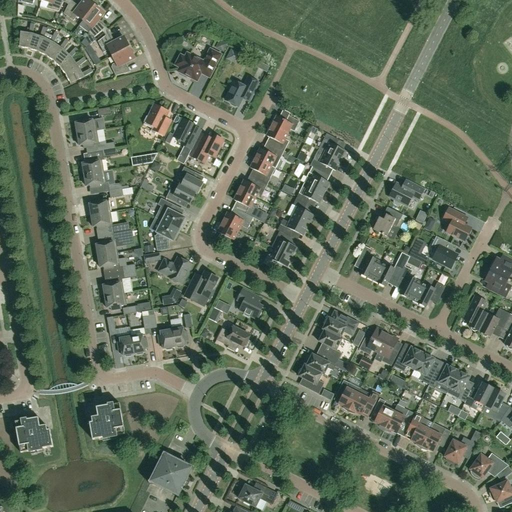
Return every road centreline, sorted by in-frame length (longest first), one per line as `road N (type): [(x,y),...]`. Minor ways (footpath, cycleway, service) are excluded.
road 1 (residential): [(0,78),(27,74),(48,91),(99,378),(153,372),(198,395)]
road 2 (residential): [(260,384),(464,489),(477,511)]
road 3 (residential): [(303,300),(201,241),(250,130)]
road 4 (residential): [(250,130),(164,86),(137,19),(120,0)]
road 5 (residential): [(319,269),(403,101)]
road 6 (residential): [(0,399),(16,397),(27,384),(9,276)]
road 7 (residential): [(353,510),(227,449)]
road 8 (residential): [(440,331),(319,269)]
